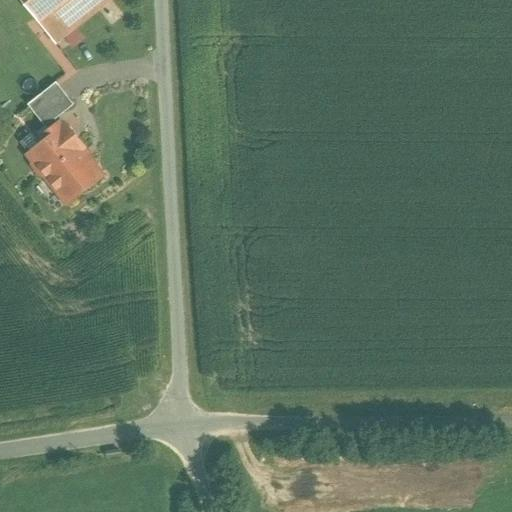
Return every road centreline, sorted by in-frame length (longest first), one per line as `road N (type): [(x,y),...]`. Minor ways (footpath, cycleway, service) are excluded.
road 1 (unclassified): [(186,425),(163,0)]
road 2 (unclassified): [(511,426),(186,425)]
road 3 (unclassified): [(186,425),(0,453)]
